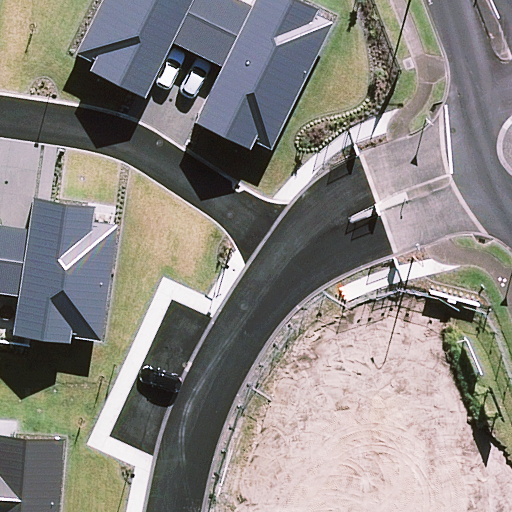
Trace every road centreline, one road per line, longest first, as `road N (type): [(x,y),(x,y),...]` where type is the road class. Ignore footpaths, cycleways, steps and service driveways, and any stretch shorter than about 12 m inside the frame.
road 1 (residential): [(0,116),(109,130),(168,159),(299,259)]
road 2 (residential): [(168,511),(183,431),(248,305),(299,259)]
road 3 (residential): [(299,259),(354,212),(473,173)]
